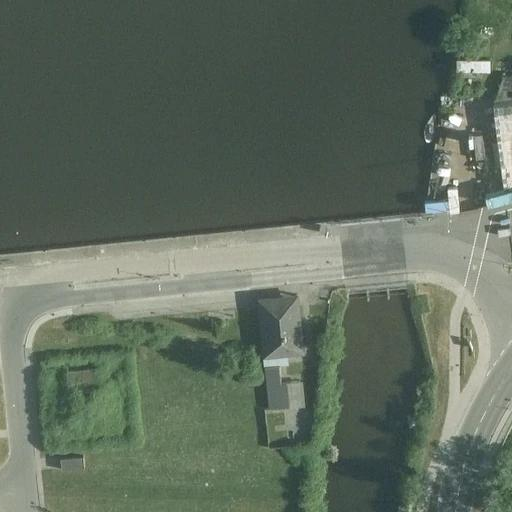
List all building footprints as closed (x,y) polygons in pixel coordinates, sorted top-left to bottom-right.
[(464,58),(464,69),(497,69),(497,58),(464,58)] [(505,188),(485,194),(488,203),(511,196),(511,73),(503,74),(494,99),(494,100),(499,139),(488,140),(491,165),(502,163),(505,188)] [(298,306),(260,309),(265,355),(302,351),(298,306)] [(279,366),(265,367),(268,408),(287,406),(285,384),(281,384),(279,366)] [(83,457),(59,459),(60,469),(84,468),(83,457)]
